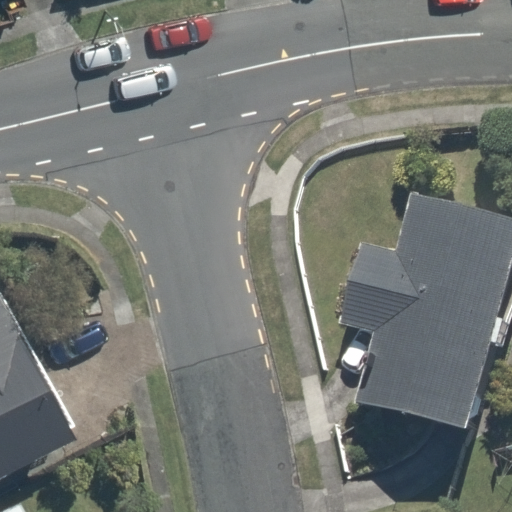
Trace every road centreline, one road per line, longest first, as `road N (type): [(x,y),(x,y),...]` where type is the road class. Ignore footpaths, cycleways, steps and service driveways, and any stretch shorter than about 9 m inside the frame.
road 1 (residential): [(167,93),(256,511)]
road 2 (residential): [(511,43),(447,45),(167,93)]
road 3 (residential): [(167,93),(0,144)]
